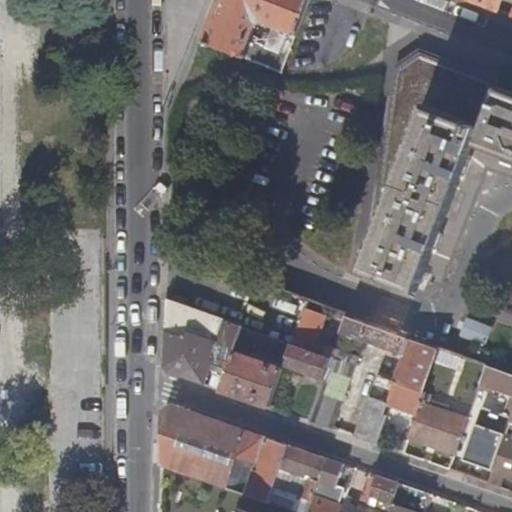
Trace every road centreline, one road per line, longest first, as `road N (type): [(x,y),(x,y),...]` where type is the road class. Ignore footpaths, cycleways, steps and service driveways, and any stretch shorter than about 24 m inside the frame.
road 1 (residential): [(143,380),(511,508)]
road 2 (tertiary): [(143,380),(141,0)]
road 3 (tertiary): [(140,511),(143,380)]
